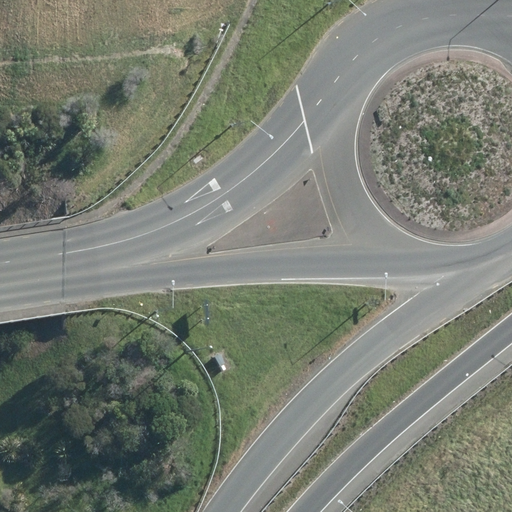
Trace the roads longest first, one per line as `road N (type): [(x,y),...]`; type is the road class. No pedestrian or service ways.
road 1 (primary): [(398,252),(0,300)]
road 2 (primary): [(0,264),(114,243),(222,201),(335,122)]
road 3 (motorway): [(474,266),(313,398),(222,511)]
road 4 (motorway): [(511,326),(355,457),(307,511)]
road 5 (primary): [(335,122),(362,65),(385,43),(445,21)]
road 6 (primary): [(398,252),(367,229),(346,197),(334,160),(335,122)]
